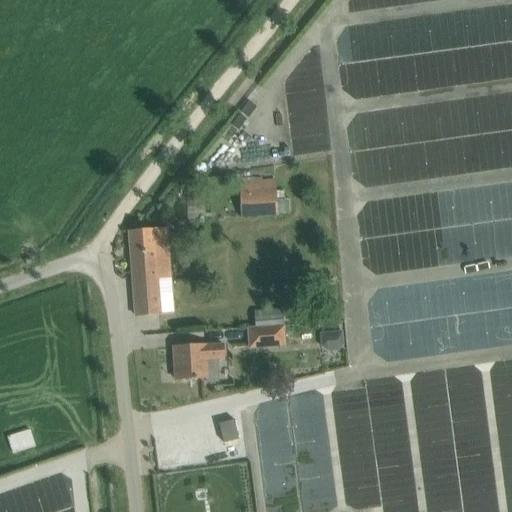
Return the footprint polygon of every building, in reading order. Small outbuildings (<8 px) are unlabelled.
[(278,212),(277,189),(276,179),(239,182),(240,192),(242,215),(278,212)] [(187,198),(187,205),(192,210),(199,210),(203,205),(203,199),(199,194),(192,194),(187,198)] [(156,315),(163,314),(159,258),(168,257),(166,229),(130,232),(136,316),(156,315)] [(282,309),(255,311),(256,328),(284,326),(282,309)] [(250,349),(286,346),(284,326),(256,328),(248,329),(250,349)] [(339,350),(341,347),(344,344),(343,332),(321,334),(322,347),(328,350),(339,350)] [(207,383),(219,382),(217,359),(224,359),(223,344),(179,347),(180,363),(175,363),(176,380),(194,379),(195,380),(198,380),(197,379),(207,378),(207,383)] [(234,420),(219,423),(224,443),(239,439),(234,420)] [(30,431),(8,438),(13,453),(35,446),(30,431)]
